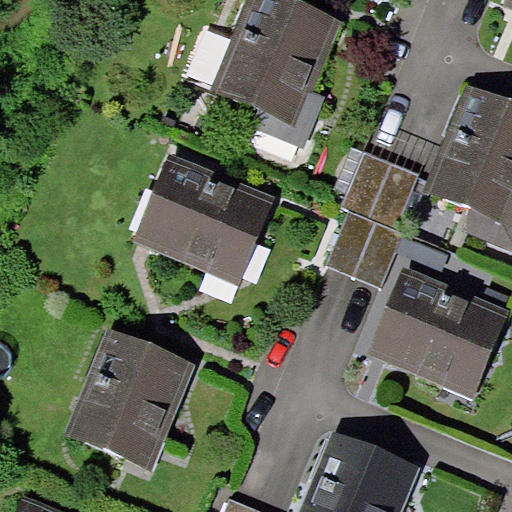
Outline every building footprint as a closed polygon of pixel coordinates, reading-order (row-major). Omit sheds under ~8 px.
[(304,1),(301,0),(250,0),(210,89),(265,113),(260,124),(310,147),(333,96),(317,89),(341,34),(298,15),(304,1)] [(511,219),(511,97),(478,84),(436,190),(511,219)] [(347,211),(398,231),(420,175),(364,153),(342,209),(347,211)] [(277,199),(176,156),(158,199),(172,205),(155,244),(243,281),(277,199)] [(347,211),(325,267),(380,289),(403,233),(398,231),(347,211)] [(511,313),(411,271),(394,313),(408,319),(390,361),(476,398),(511,313)] [(156,351),(111,333),(69,437),(158,473),(195,379),(152,362),(156,351)] [(379,466),(386,451),(333,429),(299,511),(407,511),(420,482),(379,466)] [(69,511),(31,497),(25,511),(69,511)] [(258,511),(227,500),(222,511),(258,511)]
